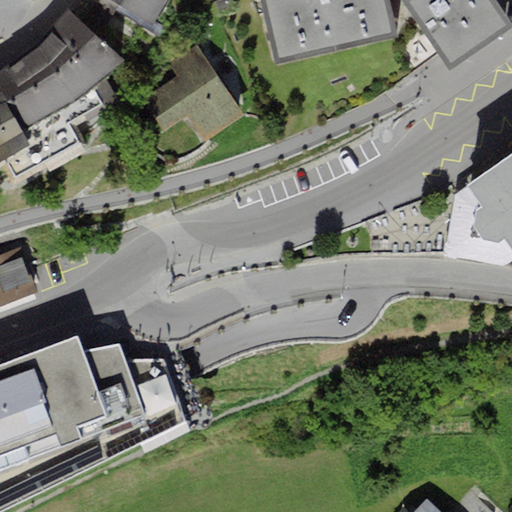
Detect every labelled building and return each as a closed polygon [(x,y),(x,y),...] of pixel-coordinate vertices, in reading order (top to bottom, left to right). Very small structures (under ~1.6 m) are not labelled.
[(96,0),(82,21),(99,36),(114,8),(101,0),(96,0)] [(101,0),(104,2),(114,8),(157,35),(163,23),(155,19),(166,0),(101,0)] [(261,0),(275,60),(391,35),(383,0),(261,0)] [(511,19),(498,0),(403,0),(422,26),(448,65),(511,20),(511,19)] [(82,21),(67,7),(50,27),(54,31),(42,40),(36,45),(7,66),(5,63),(0,66),(0,161),(15,187),(88,143),(77,124),(120,99),(106,74),(125,59),(99,36),(82,21)] [(174,72),(133,101),(156,133),(187,111),(206,138),(245,111),(215,69),(193,37),(164,58),(174,72)] [(511,147),(465,180),(481,203),(473,208),(470,220),(480,233),(495,238),(502,233),(511,246),(511,147)] [(15,246),(0,251),(0,302),(31,291),(15,246)] [(84,350),(76,333),(0,361),(0,506),(184,419),(161,358),(125,360),(119,341),(84,350)] [(438,511),(425,498),(411,511),(438,511)]
